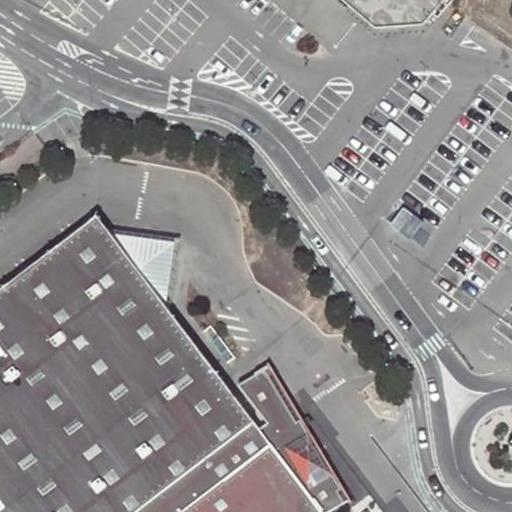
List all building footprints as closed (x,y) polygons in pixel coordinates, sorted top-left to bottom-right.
[(425,31),(447,0),(337,0),(376,33),(425,31)] [(331,511),(349,501),(270,365),(240,384),(268,421),(259,428),(170,311),(104,228),(96,218),(83,228),(59,246),(39,262),(15,280),(0,291),(0,511),(331,511)] [(62,238),(59,246),(83,228),(74,227),(71,223),(59,234),(62,238)] [(181,237),(104,228),(170,311),(181,237)] [(16,274),(15,280),(39,262),(32,261),(26,257),(13,268),(16,274)]
